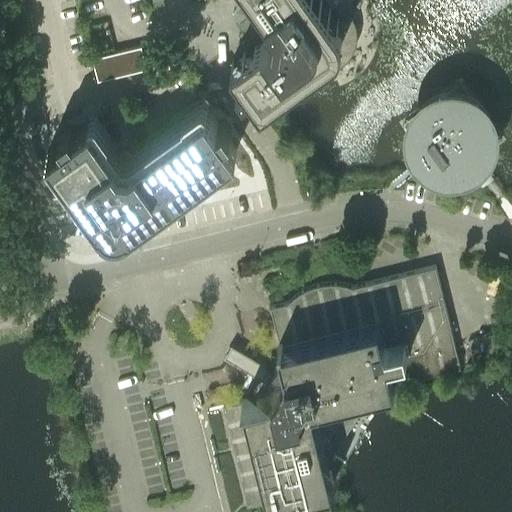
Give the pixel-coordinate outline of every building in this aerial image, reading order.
[(339,63),(343,60),(346,57),(349,54),(352,50),(354,46),(355,42),(356,38),(356,33),(356,29),(356,24),(354,20),(352,16),(349,11),(338,19),(324,0),(259,0),(262,3),(247,14),(245,26),(256,41),(231,59),(243,75),(237,80),(244,90),(250,85),(262,101),(321,59),(321,68),(327,67),(331,66),(335,65),(339,63)] [(93,56),(92,56),(93,59),(98,78),(147,66),(142,47),(141,44),(93,56)] [(459,82),(444,93),(441,94),(438,95),(434,96),(431,98),(428,100),(426,102),(423,104),(421,107),(419,110),(417,113),(402,124),(412,139),(413,142),(414,145),(416,149),(417,152),(419,155),(421,157),(424,160),(427,162),(429,165),(432,166),(443,181),(458,170),(462,170),(465,169),(468,167),(471,166),(474,164),(477,161),(480,159),(482,156),(484,154),(486,151),(501,140),(490,125),(489,121),(488,118),(487,115),(485,112),(483,109),(481,106),(479,104),(476,101),(473,99),(470,97),(459,82)] [(48,149),(46,150),(99,224),(104,228),(110,230),(116,231),(122,231),(128,229),(130,227),(219,163),(218,161),(236,148),(225,132),(231,127),(223,117),(217,121),(206,105),(137,155),(132,148),(120,146),(114,150),(90,117),(74,129),(70,123),(69,123),(59,130),(64,136),(47,148),(48,149)] [(45,120),(33,124),(36,133),(48,129),(45,121),(45,120)] [(247,503),(295,491),(300,510),(312,507),(308,488),(333,482),(329,465),(329,464),(377,384),(378,384),(460,364),(435,264),(353,284),(348,283),(341,282),(336,281),(330,281),(324,281),(319,282),(313,284),(308,286),(302,289),(297,292),(293,295),(288,300),(270,305),(279,340),(265,364),(255,358),(249,369),(259,375),(244,398),(222,404),(247,503)]
